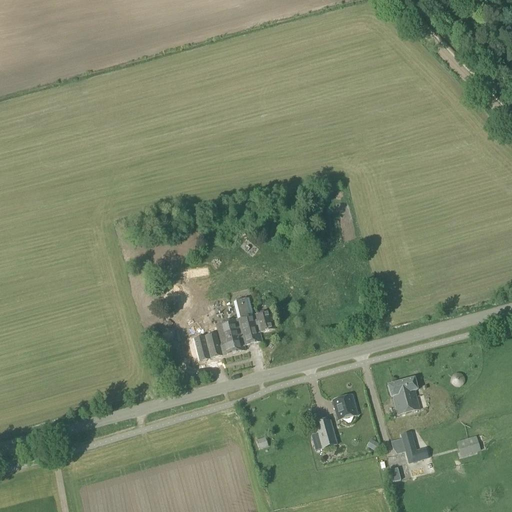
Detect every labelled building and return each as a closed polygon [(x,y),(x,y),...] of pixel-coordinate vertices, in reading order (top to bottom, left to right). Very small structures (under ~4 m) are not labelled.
[(270,312),(253,316),(249,299),(233,303),(237,317),(231,318),(232,322),(216,326),(218,334),(196,340),(195,336),(186,338),(192,359),(197,358),(198,363),(210,360),(222,357),(245,352),(244,347),(262,342),(259,334),(275,330),(270,312)] [(171,314),(178,313),(177,300),(170,301),(171,314)] [(419,411),(414,392),(417,391),(414,380),(388,387),(391,398),(393,398),(398,417),(419,411)] [(338,422),(357,417),(352,397),(332,402),(338,422)] [(325,423),(325,421),(318,423),(319,425),(313,426),(320,451),(337,446),(331,422),(325,423)] [(416,452),(411,433),(400,436),(408,465),(428,460),(425,449),(416,452)] [(461,458),(480,452),(476,437),(457,443),(461,458)] [(259,451),(268,448),(265,438),(256,441),(259,451)] [(374,453),(379,445),(371,440),(366,448),(374,453)]
